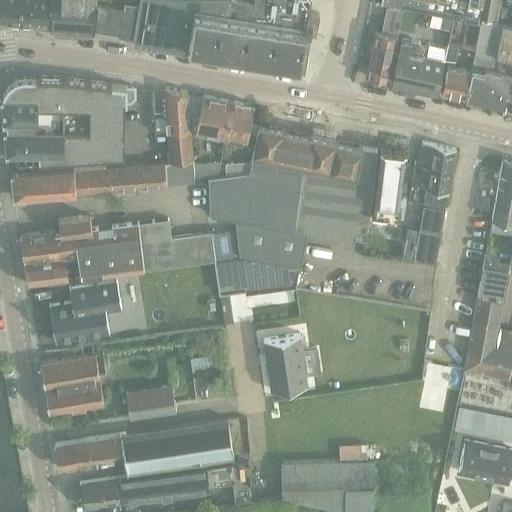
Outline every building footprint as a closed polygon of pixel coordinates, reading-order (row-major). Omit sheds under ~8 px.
[(0,0),(0,21),(50,25),(50,0),(0,0)] [(50,0),(50,25),(50,31),(94,34),(96,0),(50,0)] [(124,10),(120,35),(134,38),(133,42),(217,55),(225,0),(140,0),(139,6),(125,4),(124,10)] [(230,0),(225,0),(217,55),(301,68),(306,35),(310,13),(230,0)] [(382,0),(382,3),(442,15),(453,17),(478,22),(482,0),(382,0)] [(483,0),(480,18),(481,19),(497,23),(497,22),(501,0),(483,0)] [(97,6),(96,31),(108,33),(112,8),(97,6)] [(388,81),(395,48),(403,10),(388,7),(383,32),(376,30),(366,77),(388,81)] [(112,8),(108,33),(120,35),(124,10),(112,8)] [(310,13),(306,35),(316,36),(319,14),(310,13)] [(442,15),(440,26),(451,29),(453,17),(442,15)] [(475,48),(471,69),(466,98),(505,105),(505,106),(506,107),(511,78),(511,25),(497,22),(497,23),(481,19),(480,22),(475,48)] [(445,59),(424,55),(425,48),(420,41),(412,39),(412,40),(401,38),(392,82),(438,92),(445,59)] [(445,54),(446,55),(445,61),(454,63),(455,56),(454,56),(456,45),(447,43),(445,54)] [(441,93),(466,98),(471,69),(447,65),(441,93)] [(7,120),(7,129),(37,130),(37,129),(66,129),(66,131),(124,131),(124,102),(130,102),(135,97),(135,87),(111,84),(64,78),(64,77),(36,77),(36,78),(24,78),(22,78),(20,79),(18,79),(16,80),(14,81),(12,82),(11,83),(9,85),(8,86),(7,88),(5,90),(4,91),(4,93),(3,97),(1,97),(4,121),(5,120),(7,120)] [(155,133),(168,132),(190,132),(190,131),(187,95),(187,92),(165,87),(167,115),(154,116),(155,133)] [(187,95),(190,131),(224,138),(232,101),(203,95),(202,98),(187,95)] [(232,101),(224,138),(241,142),(240,146),(249,148),(252,135),(248,134),(253,106),(232,101)] [(234,218),(234,219),(235,219),(239,254),(269,260),(300,265),(307,232),(364,239),(373,184),(373,173),(374,173),(377,150),(362,148),(362,146),(336,140),(336,139),(310,134),(310,135),(284,129),(284,128),(258,123),(252,154),(253,154),(252,161),(249,172),(281,168),(282,163),(302,167),(296,210),(252,216),(252,217),(234,218)] [(4,128),(7,152),(8,152),(15,152),(16,161),(15,161),(15,163),(124,155),(124,131),(66,131),(66,129),(37,129),(37,130),(7,129),(6,129),(6,128),(4,128)] [(168,132),(170,161),(192,160),(190,132),(168,132)] [(430,162),(426,189),(427,189),(425,202),(429,205),(444,208),(447,193),(448,193),(455,149),(423,142),(419,160),(430,162)] [(380,147),(372,218),(385,220),(384,225),(397,226),(398,221),(406,150),(380,147)] [(511,160),(502,159),(491,219),(511,222),(511,160)] [(170,162),(11,173),(14,197),(75,192),(167,185),(194,182),(194,179),(192,162),(192,160),(170,161),(170,162)] [(204,161),(192,162),(194,179),(205,178),(205,177),(204,161)] [(225,163),(226,175),(249,172),(252,161),(225,163)] [(208,177),(210,215),(234,219),(234,218),(252,217),(252,216),(296,210),(302,167),(282,163),(281,168),(249,172),(226,175),(208,177)] [(19,235),(24,262),(78,255),(79,267),(80,269),(81,277),(144,269),(216,259),(212,231),(172,236),(169,219),(92,228),(90,216),(59,220),(60,233),(55,233),(54,230),(19,235)] [(419,228),(413,258),(435,262),(441,233),(419,228)] [(24,262),(27,285),(69,279),(68,271),(67,269),(79,267),(78,255),(24,262)] [(241,256),(216,259),(220,293),(245,290),(241,256)] [(484,259),(477,295),(503,300),(510,263),(484,259)] [(300,265),(269,260),(273,290),(297,287),(300,265)] [(51,303),(49,303),(56,342),(57,341),(57,340),(109,331),(109,333),(110,333),(106,309),(120,307),(121,308),(122,308),(117,278),(116,278),(116,280),(71,287),(71,286),(70,286),(72,301),(51,305),(51,303)] [(477,295),(464,369),(464,370),(509,380),(511,363),(511,329),(499,327),(503,300),(477,295)] [(300,333),(264,338),(271,390),(308,384),(300,333)] [(40,362),(44,387),(100,378),(96,353),(40,362)] [(44,387),(48,412),(71,408),(71,413),(87,411),(86,406),(104,403),(100,378),(44,387)] [(126,391),(130,418),(177,411),(172,383),(126,391)] [(54,445),(58,468),(124,458),(127,473),(233,457),(227,419),(121,435),(54,445)] [(511,447),(464,438),(457,472),(508,483),(511,464),(511,447)] [(340,511),(372,511),(374,484),(374,460),(339,460),(282,461),(283,498),(340,511)] [(236,481),(233,461),(79,483),(84,507),(135,500),(213,490),(213,485),(236,481)] [(504,499),(500,511),(511,511),(511,501),(509,500),(504,499)]
